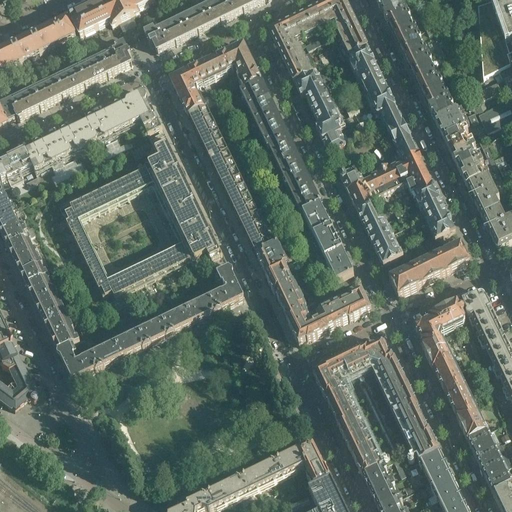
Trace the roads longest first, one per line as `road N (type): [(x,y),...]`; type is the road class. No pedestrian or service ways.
road 1 (residential): [(292,369),(151,76)]
road 2 (residential): [(392,321),(250,29)]
road 3 (residential): [(358,0),(490,272)]
road 4 (residential): [(76,478),(88,454),(0,273)]
road 5 (residential): [(484,511),(392,321)]
road 6 (residential): [(0,150),(151,76)]
road 7 (residential): [(292,369),(359,511)]
